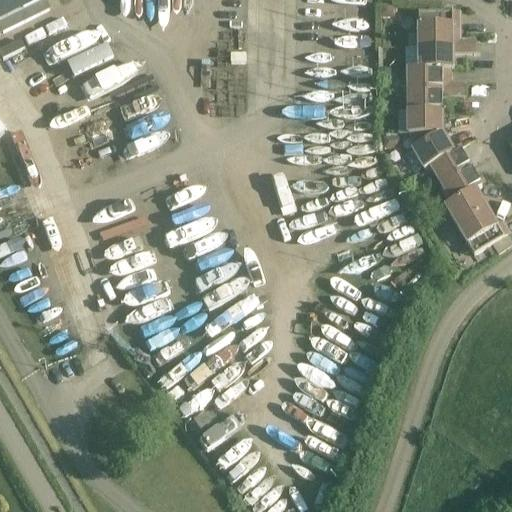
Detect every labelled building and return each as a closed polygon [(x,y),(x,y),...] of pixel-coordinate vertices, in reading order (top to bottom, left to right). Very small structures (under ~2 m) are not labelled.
[(0,0),(0,25),(46,3),(44,0),(0,0)] [(380,6),(380,18),(392,18),(392,6),(380,6)] [(454,50),(454,44),(454,29),(460,29),(460,16),(419,16),(419,51),(454,50)] [(454,50),(419,51),(420,72),(443,72),(443,73),(454,73),(454,57),(476,57),(476,43),(454,44),(454,50)] [(443,94),(443,87),(443,73),(443,72),(408,72),(409,94),(443,94)] [(379,73),(379,83),(390,83),(390,73),(379,73)] [(409,94),(409,114),(409,116),(443,115),(443,100),(465,100),(465,87),(443,87),(443,94),(409,94)] [(398,138),(411,138),(443,137),(443,115),(409,116),(409,114),(398,115),(398,138)] [(454,155),(443,137),(411,138),(415,153),(413,154),(425,173),(431,170),(431,169),(454,155)] [(401,142),(384,142),(384,153),(401,153),(401,142)] [(431,170),(442,188),(471,170),(460,151),(454,155),(431,169),(431,170)] [(442,188),(452,206),(453,207),(483,190),(471,170),(442,188)] [(453,207),(452,206),(446,210),(475,259),(510,238),(503,226),(498,230),(476,193),(453,207)]
